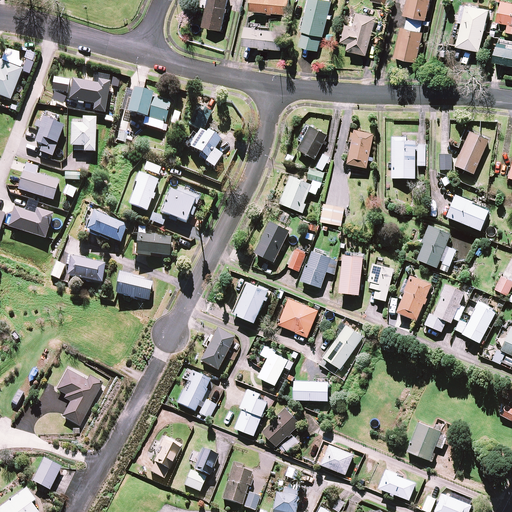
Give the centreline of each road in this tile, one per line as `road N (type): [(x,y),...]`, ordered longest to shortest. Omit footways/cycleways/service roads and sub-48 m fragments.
road 1 (residential): [(275,88),(253,173),(75,511)]
road 2 (residential): [(275,88),(511,100)]
road 3 (residential): [(0,20),(140,55)]
road 4 (residential): [(140,55),(275,88)]
